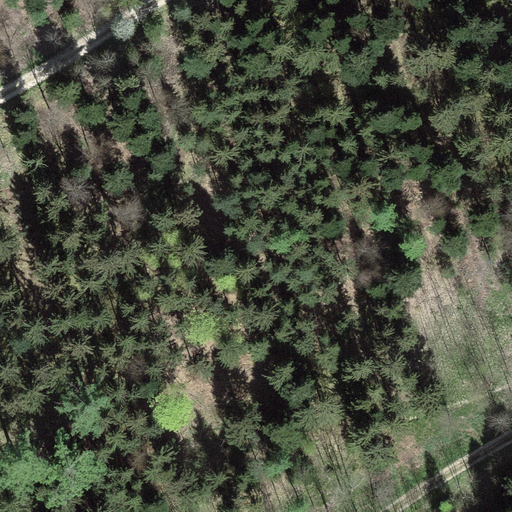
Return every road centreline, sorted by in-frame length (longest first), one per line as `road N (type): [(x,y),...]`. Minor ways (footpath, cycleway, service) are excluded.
road 1 (track): [(0,100),(167,0)]
road 2 (track): [(395,511),(511,438)]
